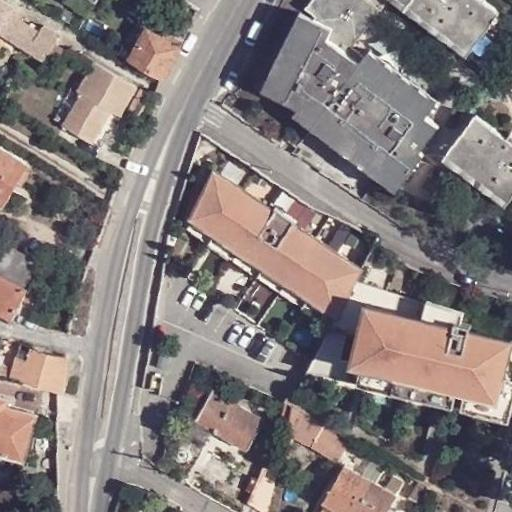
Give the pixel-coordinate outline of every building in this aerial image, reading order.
[(22,8),(9,0),(0,0),(0,31),(40,55),(56,29),(41,20),(37,25),(19,14),(22,8)] [(382,8),(371,0),(312,0),(307,7),(317,15),(315,18),(300,10),(263,89),(300,108),(296,113),(399,190),(426,153),(422,150),(440,125),(428,115),(439,100),(367,47),(362,53),(353,46),(358,40),(381,9),(382,8)] [(405,0),(396,0),(468,55),(471,49),(405,0)] [(405,0),(471,49),(500,11),(485,0),(405,0)] [(130,29),(140,36),(147,25),(137,19),(130,29)] [(161,73),(181,37),(172,31),(169,37),(147,25),(140,36),(130,53),(161,73)] [(130,53),(140,36),(130,29),(120,47),(130,53)] [(137,84),(92,56),(74,86),(79,89),(61,118),(93,138),(111,107),(119,113),(137,84)] [(70,83),(52,113),(61,118),(79,89),(74,86),(70,83)] [(477,113),(448,153),(510,199),(511,196),(511,139),(508,136),(477,113)] [(0,186),(11,170),(18,174),(29,158),(0,140),(0,186)] [(506,203),(510,199),(448,153),(444,157),(506,203)] [(0,186),(0,197),(1,201),(18,174),(11,170),(0,186)] [(337,314),(356,278),(361,269),(362,267),(343,254),(296,223),(297,221),(276,206),(274,209),(216,170),(202,196),(192,217),(193,218),(327,308),(337,314)] [(186,213),(192,217),(202,196),(189,196),(186,213)] [(193,218),(188,226),(322,315),(327,308),(193,218)] [(0,281),(7,284),(6,288),(0,304),(14,307),(23,286),(26,277),(0,265),(0,281)] [(40,283),(26,277),(23,286),(30,289),(28,294),(35,296),(40,283)] [(461,320),(463,314),(427,303),(356,278),(337,314),(313,360),(439,393),(442,384),(446,384),(461,320)] [(54,325),(70,332),(74,299),(65,296),(40,283),(35,296),(28,313),(54,325)] [(427,299),(427,303),(463,314),(464,310),(427,299)] [(511,344),(511,339),(470,328),(471,323),(461,320),(446,384),(458,387),(466,389),(498,397),(501,385),(511,344)] [(12,371),(63,387),(67,351),(32,342),(28,358),(17,355),(12,371)] [(446,384),(442,384),(439,393),(313,360),(309,368),(453,405),(455,398),(458,387),(446,384)] [(498,397),(466,389),(464,400),(462,407),(509,419),(511,408),(511,387),(501,385),(498,397)] [(455,398),(464,400),(466,389),(458,387),(455,398)] [(247,449),(265,420),(213,389),(197,418),(247,449)] [(0,452),(22,459),(35,414),(7,406),(9,400),(0,396),(0,452)] [(293,401),(286,429),(311,443),(324,421),(293,401)] [(354,434),(326,419),(324,421),(311,443),(340,458),(354,434)] [(294,434),(286,429),(278,469),(287,471),(294,434)] [(324,498),(347,511),(354,511),(373,480),(344,463),(324,498)] [(264,465),(249,502),(268,511),(278,469),(264,465)] [(354,511),(385,511),(396,494),(373,480),(354,511)]
